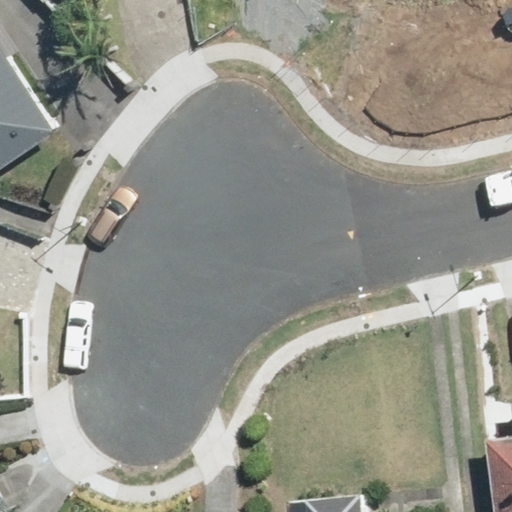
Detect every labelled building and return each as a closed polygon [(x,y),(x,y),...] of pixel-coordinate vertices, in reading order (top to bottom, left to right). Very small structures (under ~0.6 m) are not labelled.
[(430,0),(494,23),(502,0),(430,0)] [(0,129),(5,126),(26,154),(78,117),(0,9),(0,129)] [(511,511),(511,428),(498,430),(507,511),(511,511)] [(1,468),(0,468),(0,511),(5,511),(21,504),(1,468)] [(297,493),(299,511),(453,511),(454,510),(437,511),(374,511),(372,486),(297,493)]
